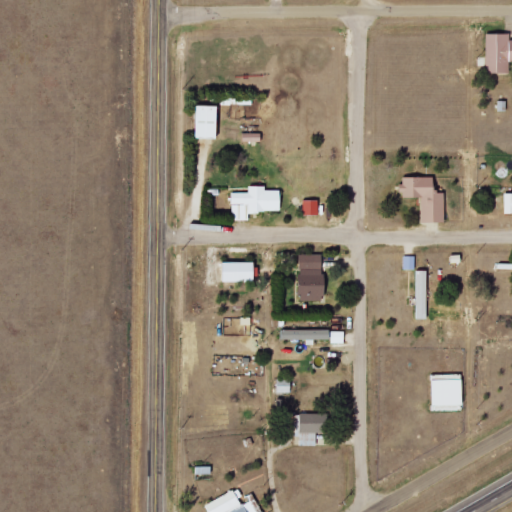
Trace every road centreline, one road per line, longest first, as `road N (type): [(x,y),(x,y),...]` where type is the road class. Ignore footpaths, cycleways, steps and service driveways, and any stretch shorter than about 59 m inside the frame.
road 1 (secondary): [(158,511),(161,0)]
road 2 (residential): [(360,511),(360,7)]
road 3 (residential): [(511,238),(158,233)]
road 4 (residential): [(511,8),(161,9)]
road 5 (residential): [(365,511),(511,426)]
